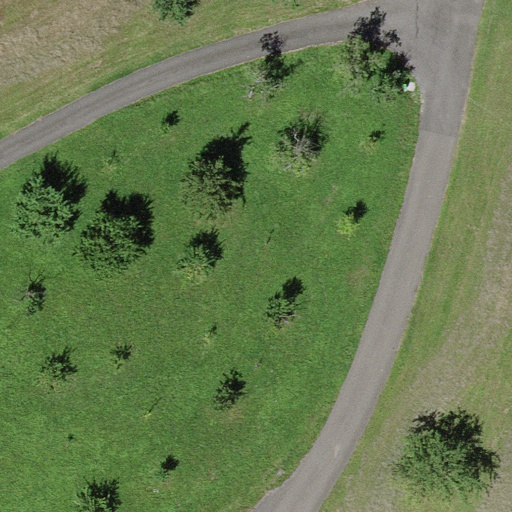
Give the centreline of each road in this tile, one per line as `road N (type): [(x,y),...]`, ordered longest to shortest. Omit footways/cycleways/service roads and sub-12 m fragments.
road 1 (track): [(460,0),(448,37),(396,25),(287,40),(74,114),(0,156)]
road 2 (track): [(448,37),(400,269),(349,402),(287,511)]
